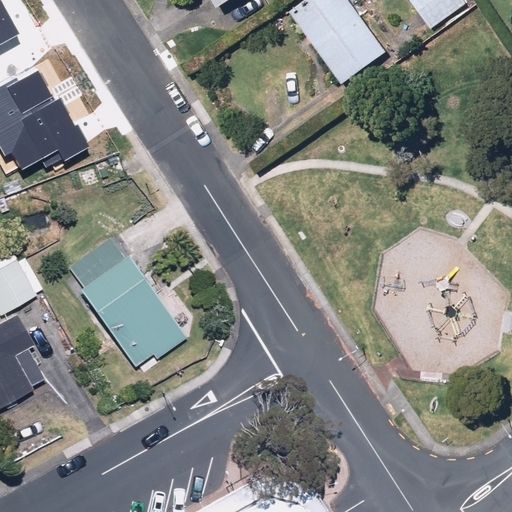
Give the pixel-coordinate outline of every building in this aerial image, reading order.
[(0,0),(0,42),(18,32),(0,0)] [(358,0),(308,0),(295,11),(352,83),(397,48),(358,0)] [(469,0),(415,0),(439,30),(472,3),(469,0)] [(0,89),(0,145),(4,153),(11,149),(22,169),(41,159),(47,170),(89,147),(62,96),(53,101),(37,70),(0,89)] [(112,235),(70,266),(141,364),(157,352),(162,359),(194,335),(133,252),(127,256),(112,235)] [(14,243),(0,251),(0,311),(3,317),(41,295),(39,291),(45,288),(26,255),(22,258),(14,243)] [(42,343),(21,309),(0,320),(0,409),(37,388),(35,385),(50,377),(34,348),(42,343)] [(267,477),(203,511),(327,511),(316,492),(267,477)]
